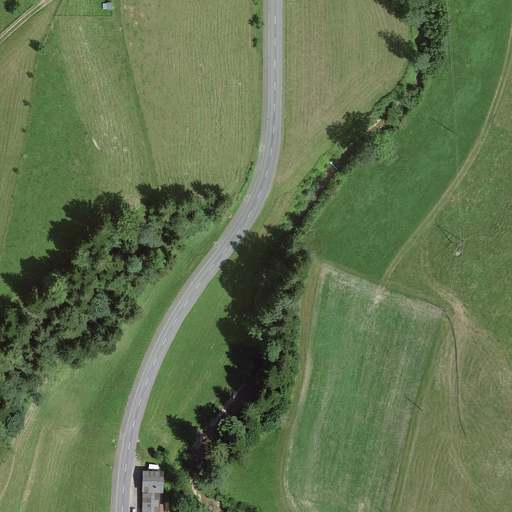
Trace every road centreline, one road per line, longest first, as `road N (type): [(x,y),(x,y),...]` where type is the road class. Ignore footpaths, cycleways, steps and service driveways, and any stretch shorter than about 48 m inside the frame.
road 1 (tertiary): [(122,511),(132,428),(158,353),(265,179),(275,0)]
road 2 (track): [(511,44),(471,156),(386,274)]
